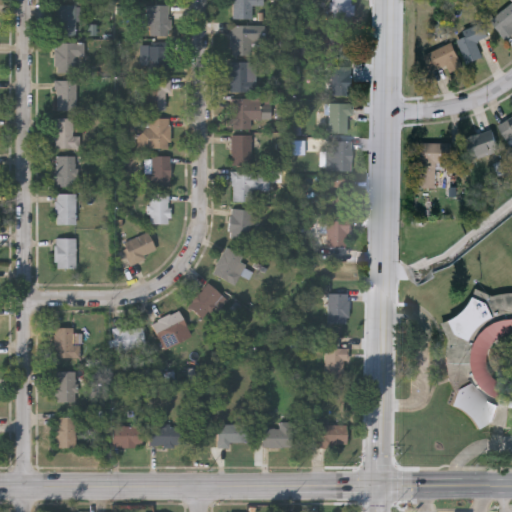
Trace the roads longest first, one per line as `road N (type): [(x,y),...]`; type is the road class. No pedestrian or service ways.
road 1 (tertiary): [(387,0),(375,511)]
road 2 (residential): [(26,0),(29,511)]
road 3 (residential): [(202,0),(204,216),(184,269),(128,299),(29,301)]
road 4 (secondary): [(297,489),(0,487)]
road 5 (residential): [(511,76),(461,108),(386,113)]
